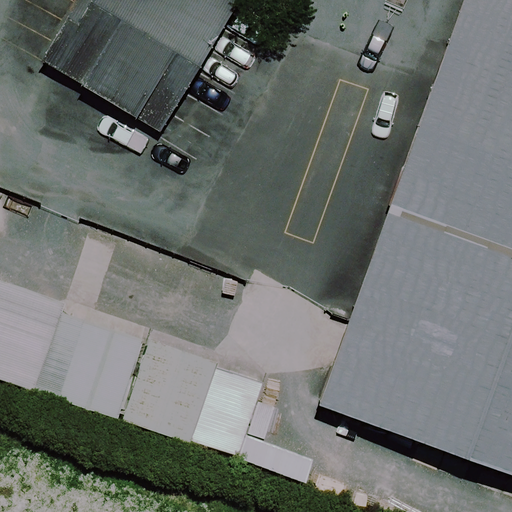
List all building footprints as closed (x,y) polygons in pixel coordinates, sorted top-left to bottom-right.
[(65,0),(30,59),(148,128),(223,0),(65,0)] [(511,0),(450,0),(304,402),(511,476),(511,0)] [(0,379),(36,392),(66,302),(0,280),(0,379)] [(188,437),(214,367),(95,323),(66,398),(186,443),(188,437)] [(214,367),(188,437),(238,456),(264,386),(214,367)]
